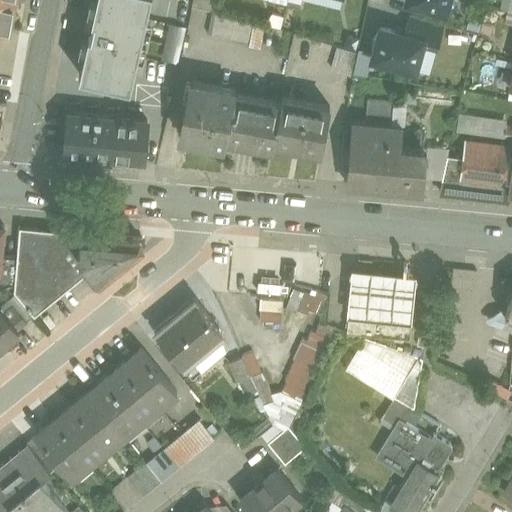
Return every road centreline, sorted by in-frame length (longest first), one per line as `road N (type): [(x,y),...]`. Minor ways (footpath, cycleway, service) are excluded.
road 1 (residential): [(0,398),(229,209)]
road 2 (tertiary): [(229,209),(511,234)]
road 3 (tertiary): [(12,186),(229,209)]
road 4 (residential): [(423,382),(500,422),(445,511)]
road 5 (residential): [(46,0),(12,186)]
